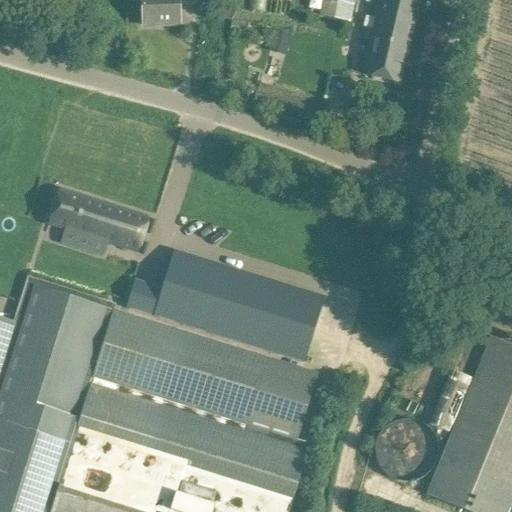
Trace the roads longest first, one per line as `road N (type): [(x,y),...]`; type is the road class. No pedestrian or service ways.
road 1 (unclassified): [(0,54),(248,124),(427,195)]
road 2 (track): [(427,195),(427,270),(417,309),(354,423),(337,511)]
road 3 (unclassified): [(427,195),(424,159),(457,0)]
